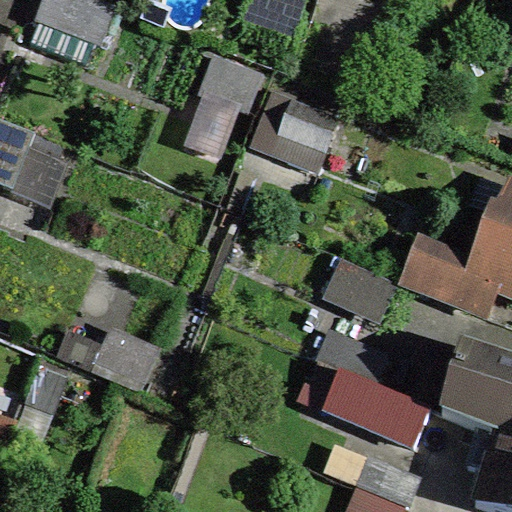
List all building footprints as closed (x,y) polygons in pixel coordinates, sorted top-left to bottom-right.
[(93,0),(47,0),(39,22),(99,46),(101,47),(116,9),(93,0)] [(99,46),(39,22),(29,45),(89,69),(99,46)] [(216,58),(201,95),(248,114),(263,77),(216,58)] [(336,124),(275,99),(263,127),(265,128),(324,153),(336,124)] [(0,121),(0,186),(13,192),(36,136),(0,121)] [(324,153),(265,128),(256,149),(289,163),(286,172),(302,179),(306,169),(315,173),(324,153)] [(511,199),(501,226),(510,242),(490,253),(479,280),(495,287),(511,293),(511,199)] [(433,296),(445,267),(417,255),(405,285),(433,296)] [(495,287),(479,280),(445,267),(433,296),(483,315),(495,287)] [(331,338),(319,364),(375,388),(386,362),(331,338)] [(126,358),(104,348),(96,364),(142,387),(159,353),(135,341),(126,358)] [(511,360),(466,346),(443,419),(478,433),(511,442),(511,360)] [(39,366),(9,355),(0,381),(0,390),(27,400),(39,366)] [(319,364),(311,383),(332,392),(324,409),(414,450),(431,413),(375,388),(319,364)] [(511,511),(511,442),(478,433),(467,472),(486,478),(477,509),(489,511),(511,511)] [(418,481),(370,462),(358,490),(406,509),(418,481)] [(404,511),(406,509),(358,490),(349,511),(404,511)]
